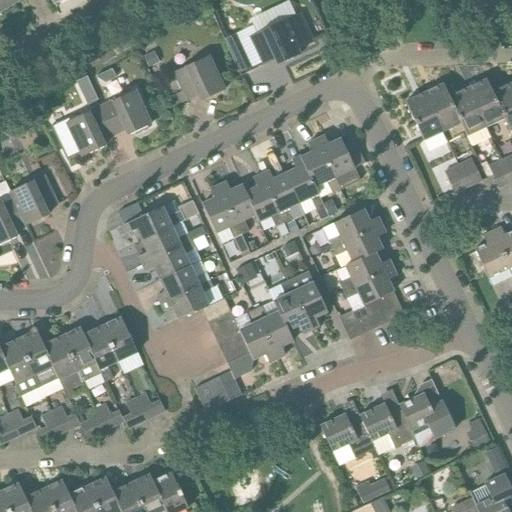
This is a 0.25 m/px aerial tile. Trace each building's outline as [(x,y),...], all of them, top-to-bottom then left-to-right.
[(0,0),(0,12),(17,2),(16,0),(0,0)] [(256,69),(263,66),(273,61),(275,67),(300,55),(284,21),(250,37),(257,54),(251,57),(256,69)] [(252,68),(237,35),(226,40),(241,73),(252,68)] [(152,52),(141,57),(147,68),(157,63),(152,52)] [(180,105),(187,102),(204,94),(207,99),(224,91),(208,57),(174,73),(182,92),(175,95),(180,105)] [(504,119),(492,93),(486,80),(467,89),(485,127),(504,119)] [(511,131),(511,87),(511,84),(492,93),(504,119),(510,132),(511,131)] [(461,124),(449,98),(443,85),(424,94),(442,133),(461,124)] [(490,137),(485,127),(467,89),(449,98),(461,124),(461,123),(472,146),(490,137)] [(100,107),(114,136),(131,128),(133,133),(151,125),(135,91),(100,107)] [(83,99),(87,107),(98,102),(94,93),(83,99)] [(441,133),(442,133),(424,94),(405,103),(428,153),(446,144),(441,133)] [(168,113),(162,103),(153,107),(159,118),(168,113)] [(97,144),(114,136),(100,107),(66,124),(82,158),(99,149),(97,144)] [(354,141),(343,146),(340,140),(328,145),(324,136),(316,140),(339,190),(347,186),(342,175),(365,164),(354,141)] [(332,194),(339,190),(316,140),(308,144),(312,153),(301,158),(300,158),(314,188),(315,188),(326,182),(332,194)] [(511,156),(502,161),(511,182),(511,156)] [(300,158),(301,158),(300,157),(292,161),(296,170),(284,175),(298,204),(310,199),(320,221),(328,217),(318,195),(315,188),(314,188),(300,158)] [(458,166),(468,188),(482,182),(471,160),(458,166)] [(498,189),(511,182),(502,161),(488,167),(498,189)] [(454,194),(468,188),(458,166),(444,173),(454,194)] [(298,204),(284,175),(273,180),(269,171),(261,175),(284,225),(292,221),(286,210),(298,204)] [(276,228),(284,225),(261,175),(252,179),(256,188),(246,193),(245,193),(255,215),(255,216),(258,223),(271,217),(276,228)] [(9,192),(25,227),(43,219),(40,213),(57,205),(44,176),(9,192)] [(25,227),(9,192),(5,182),(0,184),(0,245),(11,240),(9,235),(25,227)] [(245,193),(246,193),(242,186),(230,191),(226,183),(218,187),(241,236),(249,232),(244,221),(255,216),(255,215),(245,193)] [(233,240),(241,236),(218,187),(210,190),(214,199),(202,205),(215,234),(228,228),(233,240)] [(323,206),(328,217),(337,213),(331,200),(322,204),(323,206)] [(166,216),(177,211),(173,202),(123,226),(127,234),(136,230),(141,242),(171,228),(166,216)] [(332,249),(381,226),(377,218),(368,222),(363,210),(333,224),(339,236),(328,242),(332,249)] [(285,226),(289,235),(298,231),(294,222),(285,226)] [(374,253),(375,253),(382,250),(376,238),(385,234),(381,226),(332,249),(335,257),(347,252),(352,263),(352,264),(374,253)] [(142,265),(191,242),(188,234),(177,239),(171,228),(141,242),(147,253),(138,257),(142,265)] [(511,232),(505,236),(501,228),(491,232),(509,269),(511,267),(511,232)] [(488,279),(509,269),(491,232),(482,237),(486,245),(474,251),(488,279)] [(248,252),(248,253),(257,249),(253,241),(245,245),(248,252)] [(160,281),(189,267),(184,255),(195,250),(191,242),(142,265),(146,273),(154,269),(160,281)] [(298,252),(294,243),(282,248),(286,257),(298,252)] [(380,264),(375,253),(374,253),(352,264),(352,263),(345,267),(350,279),(339,284),(343,292),(392,269),(388,260),(380,264)] [(241,281),(243,285),(256,278),(255,275),(249,264),(236,270),(240,278),(241,281)] [(160,304),(210,281),(206,273),(195,279),(189,267),(160,281),(165,292),(156,296),(160,304)] [(382,298),(393,293),(387,281),(396,277),(392,269),(343,292),(343,293),(347,300),(358,294),(363,306),(364,307),(371,303),(382,298)] [(327,313),(313,283),(301,289),(296,277),(288,281),(311,331),(319,327),(315,318),(327,313)] [(213,289),(210,281),(160,304),(164,313),(173,309),(178,320),(208,306),(202,294),(213,289)] [(303,335),(311,331),(288,281),(280,285),(285,296),(273,302),(278,312),(279,312),(287,331),(288,331),(299,326),(303,335)] [(347,300),(343,293),(338,295),(342,302),(347,300)] [(382,298),(393,321),(404,315),(393,293),(382,298)] [(382,326),(393,321),(382,298),(371,303),(382,326)] [(229,310),(224,299),(201,310),(206,321),(229,310)] [(371,331),(382,326),(371,303),(364,307),(363,306),(360,308),(371,331)] [(279,312),(278,312),(267,318),(262,307),(254,310),(277,360),(285,356),(281,347),(293,342),(288,331),(287,331),(279,312)] [(360,336),(371,331),(360,308),(349,313),(360,336)] [(211,332),(235,321),(229,310),(206,321),(211,332)] [(269,364),(277,360),(254,310),(246,314),(251,325),(239,331),(240,332),(244,343),(249,354),(227,365),(230,372),(234,380),(251,373),(252,360),(264,355),(269,364)] [(349,341),(360,336),(349,313),(338,318),(349,341)] [(101,327),(118,362),(137,353),(120,318),(101,327)] [(240,332),(239,331),(235,321),(211,332),(216,343),(240,332)] [(108,367),(118,362),(101,327),(83,336),(105,383),(113,379),(108,367)] [(105,383),(83,336),(80,328),(61,337),(83,383),(100,375),(104,383),(105,383)] [(67,398),(43,346),(36,331),(17,340),(40,388),(58,379),(67,399),(67,398)] [(222,354),(244,343),(240,332),(216,343),(222,354)] [(83,384),(83,383),(61,337),(43,346),(67,398),(74,395),(72,390),(83,384)] [(0,349),(22,396),(40,388),(17,340),(0,348),(0,349)] [(227,365),(249,354),(244,343),(222,354),(227,365)] [(22,396),(0,349),(0,373),(8,370),(21,397),(22,396)] [(219,378),(229,401),(241,396),(234,380),(230,372),(219,378)] [(207,383),(218,407),(229,401),(219,378),(207,383)] [(195,389),(205,413),(218,407),(207,383),(195,389)] [(426,424),(433,439),(454,429),(441,402),(430,407),(424,394),(398,406),(401,413),(410,432),(411,431),(426,424)] [(160,401),(152,405),(148,395),(135,401),(145,421),(165,412),(160,401)] [(127,430),(145,421),(135,401),(126,405),(131,415),(122,419),(124,423),(127,430)] [(105,431),(115,427),(110,416),(105,405),(95,410),(105,431)] [(410,432),(401,413),(390,418),(384,405),(359,417),(362,423),(375,450),(378,456),(415,439),(411,431),(410,432)] [(61,434),(80,426),(75,415),(64,420),(59,409),(51,413),(61,434)] [(87,440),(105,431),(95,410),(84,414),(89,425),(86,427),(82,429),(87,440)] [(37,428),(32,418),(23,422),(18,411),(8,415),(18,437),(37,428)] [(110,416),(115,427),(124,423),(122,419),(119,412),(110,416)] [(43,443),(61,434),(51,413),(44,417),(49,427),(38,432),(43,443)] [(75,415),(80,426),(82,429),(86,427),(82,418),(81,417),(79,413),(75,415)] [(0,445),(18,437),(8,415),(0,419),(0,425),(3,431),(0,432),(0,445)] [(375,450),(362,423),(351,428),(345,415),(320,427),(332,452),(347,445),(354,460),(375,450)] [(471,432),(483,427),(479,419),(468,425),(471,432)] [(490,442),(483,427),(471,432),(466,435),(473,450),(479,447),(490,442)] [(501,458),(496,448),(485,453),(490,464),(501,458)] [(429,474),(423,462),(410,468),(416,480),(429,474)] [(165,511),(180,511),(187,509),(171,474),(152,482),(165,510),(165,511)] [(165,510),(152,482),(149,475),(130,484),(143,511),(162,511),(165,510)] [(508,511),(506,507),(511,504),(511,491),(504,475),(484,484),(485,486),(469,494),(471,499),(475,506),(474,507),(476,511),(508,511)] [(121,511),(112,492),(106,478),(86,487),(97,511),(121,511)] [(370,486),(376,498),(390,491),(385,479),(370,486)] [(76,511),(69,496),(62,481),(44,489),(54,511),(76,511)] [(31,511),(25,499),(18,484),(0,492),(0,494),(8,511),(31,511)] [(143,511),(130,484),(112,492),(121,511),(143,511)] [(97,511),(86,487),(69,496),(76,511),(97,511)] [(54,511),(44,489),(25,499),(31,511),(54,511)] [(8,511),(0,494),(0,511),(8,511)] [(388,511),(382,499),(370,505),(373,511),(388,511)] [(476,511),(474,507),(475,506),(471,499),(451,508),(452,511),(476,511)]
